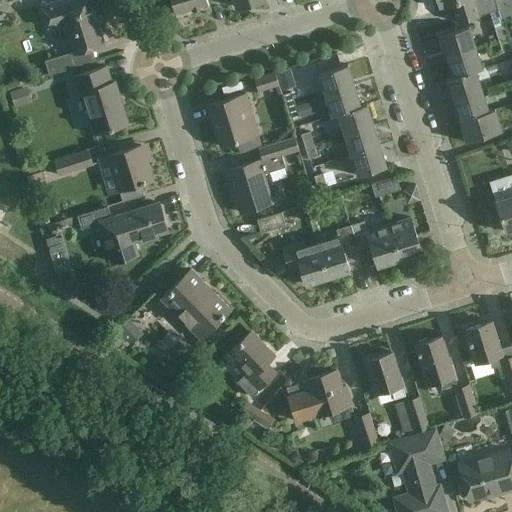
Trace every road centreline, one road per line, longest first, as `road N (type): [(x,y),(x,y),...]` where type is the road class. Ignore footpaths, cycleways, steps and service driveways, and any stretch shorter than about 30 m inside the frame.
road 1 (residential): [(465,284),(322,329),(305,324),(208,224),(157,69)]
road 2 (residential): [(465,284),(380,3)]
road 3 (residential): [(157,69),(380,3)]
